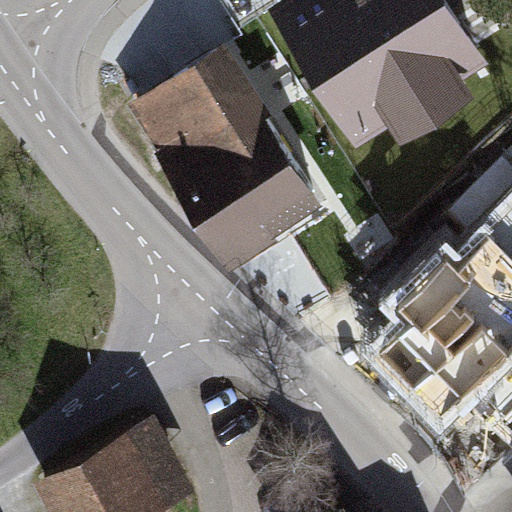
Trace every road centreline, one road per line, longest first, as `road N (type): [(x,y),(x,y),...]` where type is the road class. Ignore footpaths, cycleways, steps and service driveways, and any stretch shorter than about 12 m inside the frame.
road 1 (unclassified): [(209,307),(115,213),(0,68)]
road 2 (unclassified): [(412,511),(327,414),(209,307)]
road 3 (residential): [(209,307),(98,403),(0,470)]
road 4 (track): [(227,511),(228,487),(149,359)]
